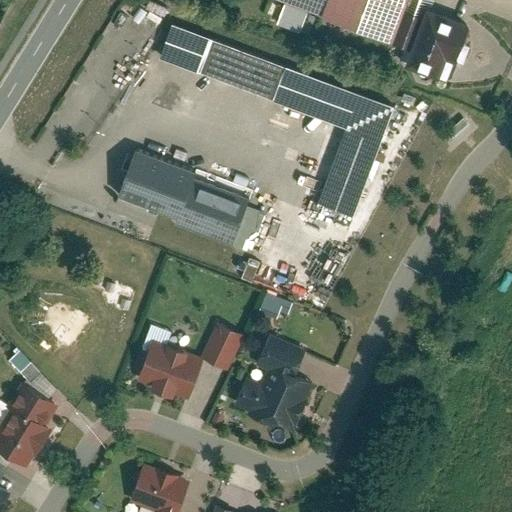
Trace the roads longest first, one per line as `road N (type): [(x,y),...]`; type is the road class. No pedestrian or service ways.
road 1 (residential): [(511,124),(462,185),(386,315),(339,442),(304,468),(277,469),(137,417),(111,421),(51,511)]
road 2 (secondary): [(0,114),(71,0)]
